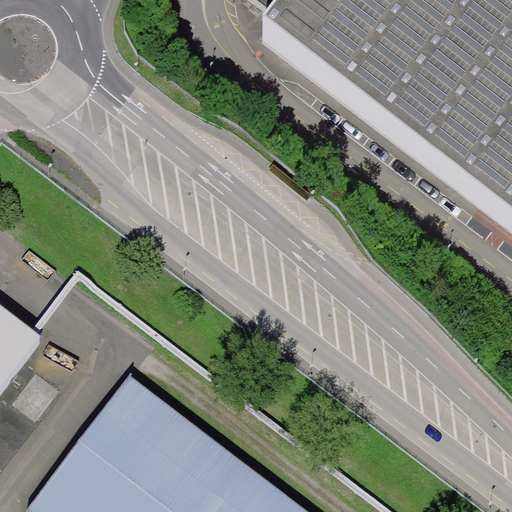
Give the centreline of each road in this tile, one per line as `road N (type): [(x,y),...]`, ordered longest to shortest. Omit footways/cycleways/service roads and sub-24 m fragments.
road 1 (primary): [(22,104),(134,209),(511,497)]
road 2 (primary): [(511,432),(105,88),(76,54)]
